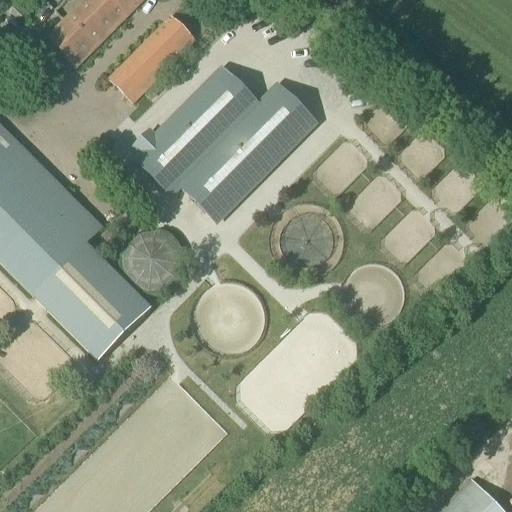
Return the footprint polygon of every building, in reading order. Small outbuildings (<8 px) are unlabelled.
[(86,0),(45,41),(75,71),(146,0),(86,0)] [(11,2),(4,10),(17,24),(25,16),(11,2)] [(133,108),(195,45),(169,19),(107,82),(133,108)] [(132,151),(137,156),(131,162),(169,199),(178,190),(216,228),(316,128),(277,88),(257,108),(222,72),(154,139),(149,134),(132,151)] [(100,231),(42,173),(16,147),(0,130),(0,268),(31,300),(97,366),(150,313),(84,247),(100,231)] [(176,254),(163,256),(161,241),(141,244),(145,263),(138,264),(141,283),(180,277),(176,254)] [(500,511),(474,486),(471,482),(440,511),(500,511)]
